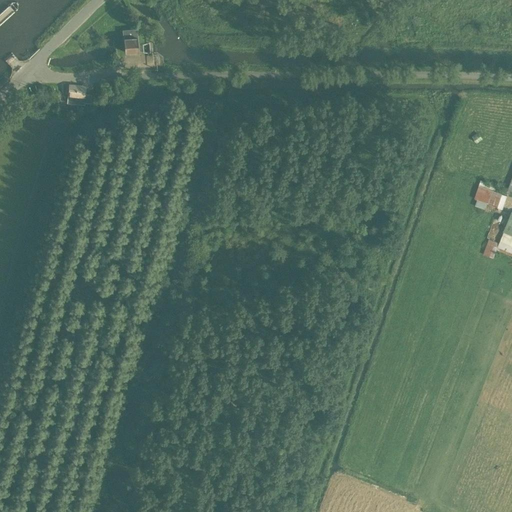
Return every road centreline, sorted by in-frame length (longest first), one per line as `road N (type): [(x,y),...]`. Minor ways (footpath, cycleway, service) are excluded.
road 1 (unclassified): [(511,79),(23,73)]
road 2 (track): [(103,511),(236,77)]
